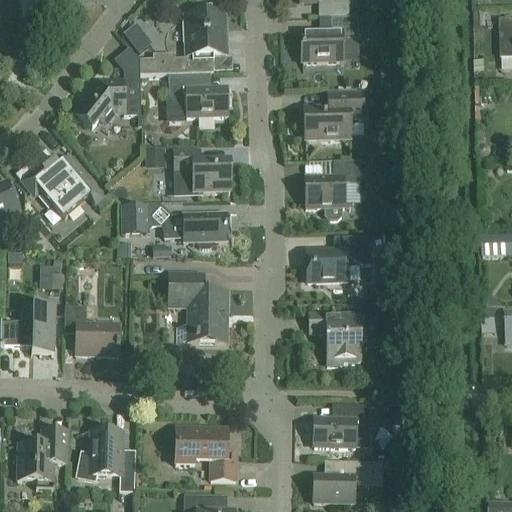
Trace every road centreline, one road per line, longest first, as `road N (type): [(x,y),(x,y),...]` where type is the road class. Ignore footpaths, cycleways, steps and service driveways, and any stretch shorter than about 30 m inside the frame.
road 1 (track): [(427,0),(439,511)]
road 2 (residential): [(273,400),(265,380),(264,304),(275,269),(272,176),(260,147),(256,0)]
road 3 (residential): [(273,400),(124,403),(100,390),(0,388)]
road 4 (residential): [(0,145),(20,137),(124,0)]
